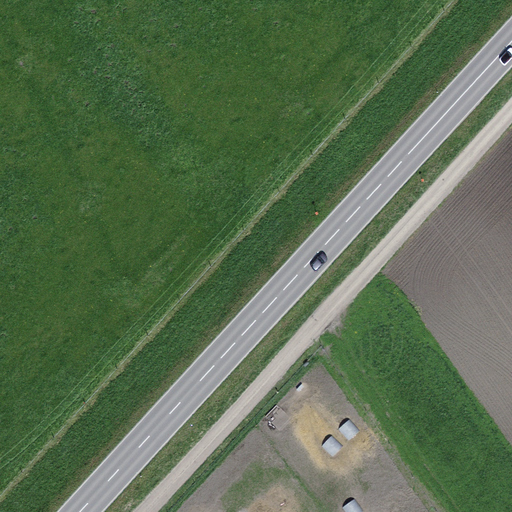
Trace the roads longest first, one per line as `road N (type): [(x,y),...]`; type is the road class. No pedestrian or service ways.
road 1 (secondary): [(511,44),(82,511)]
road 2 (track): [(511,109),(143,511)]
